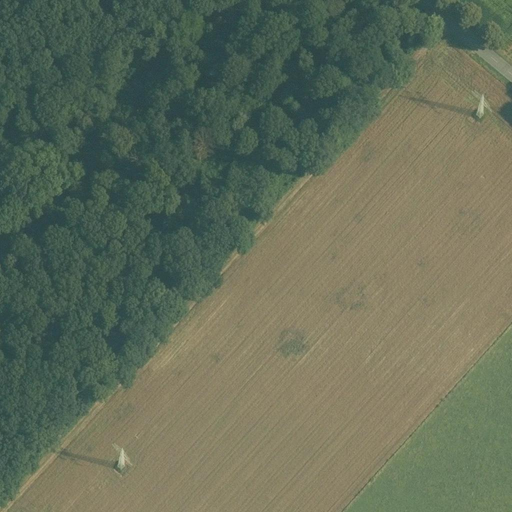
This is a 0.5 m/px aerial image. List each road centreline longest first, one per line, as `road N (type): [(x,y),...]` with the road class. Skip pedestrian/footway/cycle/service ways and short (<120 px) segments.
road 1 (track): [(449,29),(431,38),(0,511)]
road 2 (secondary): [(511,78),(416,0)]
